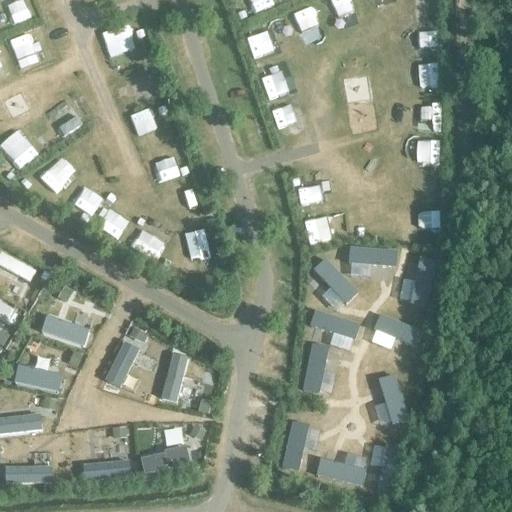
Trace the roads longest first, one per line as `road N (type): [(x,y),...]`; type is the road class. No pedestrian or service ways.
road 1 (track): [(137,287),(79,407),(183,419)]
road 2 (track): [(61,0),(136,176)]
